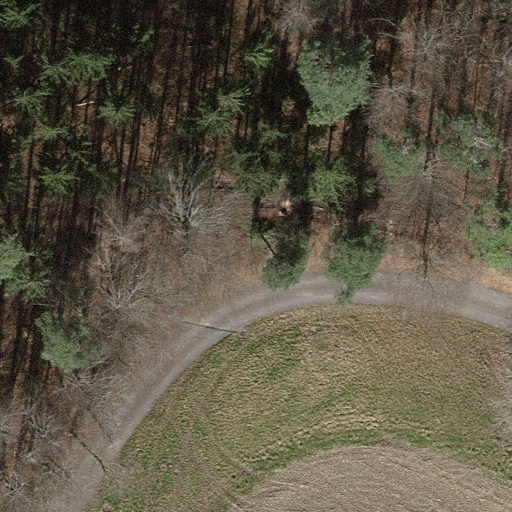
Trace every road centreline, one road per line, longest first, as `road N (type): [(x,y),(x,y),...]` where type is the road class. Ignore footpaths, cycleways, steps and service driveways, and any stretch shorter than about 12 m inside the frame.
road 1 (track): [(69,511),(180,350),(331,286),(511,308)]
road 2 (track): [(511,243),(433,198),(379,150)]
